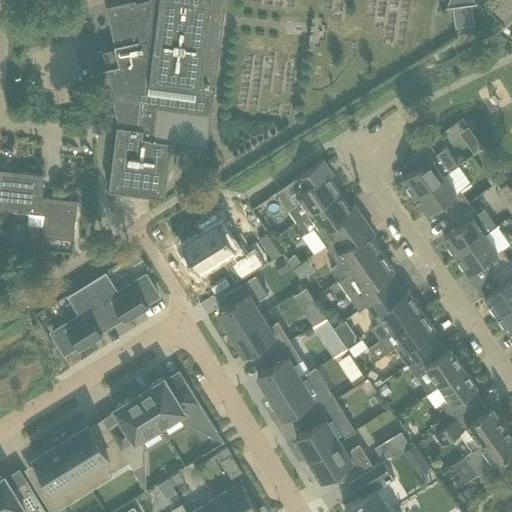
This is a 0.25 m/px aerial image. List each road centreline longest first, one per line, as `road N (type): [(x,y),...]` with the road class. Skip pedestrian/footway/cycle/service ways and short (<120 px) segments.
road 1 (residential): [(0,429),(156,334),(179,334),(197,348),(296,511)]
road 2 (residential): [(511,386),(364,179)]
